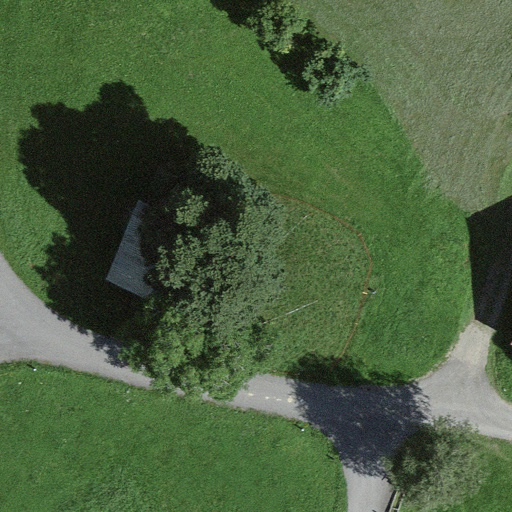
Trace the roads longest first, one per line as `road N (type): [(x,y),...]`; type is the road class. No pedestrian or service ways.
road 1 (unclassified): [(375,421),(61,349),(0,288)]
road 2 (track): [(447,414),(511,256)]
road 3 (track): [(511,427),(447,414),(375,421)]
